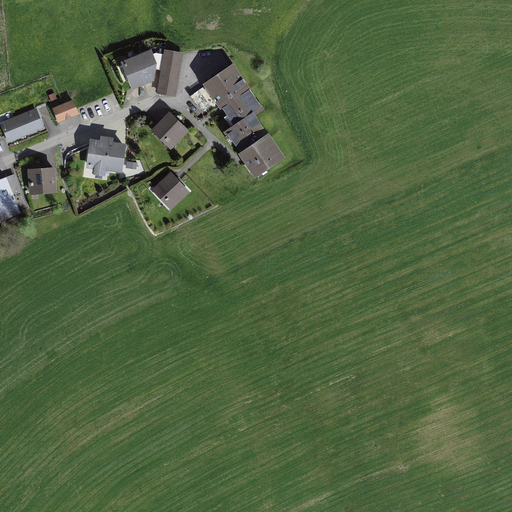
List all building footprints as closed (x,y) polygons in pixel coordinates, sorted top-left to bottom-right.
[(174,95),(181,53),(166,50),(165,55),(163,70),(159,93),(174,95)] [(153,68),(163,70),(165,55),(156,53),(151,55),(150,52),(124,63),(133,86),(151,79),(153,68)] [(204,116),(221,104),(235,125),(253,113),(253,114),(262,108),(232,65),(206,83),(207,84),(190,96),(204,116)] [(78,113),(73,100),(53,109),(58,121),(78,113)] [(3,127),(9,141),(43,127),(36,109),(13,119),(14,122),(3,127)] [(253,113),(235,125),(227,131),(257,174),(283,157),(253,114),(253,113)] [(169,114),(154,129),(166,140),(169,138),(174,143),(186,130),(169,114)] [(101,142),(92,141),(88,166),(120,170),(124,145),(111,143),(111,138),(102,137),(101,142)] [(29,170),(31,189),(38,188),(39,192),(55,191),(53,168),(29,170)] [(155,188),(166,200),(169,198),(174,203),(187,192),(170,174),(155,188)] [(0,220),(13,214),(7,201),(14,198),(6,177),(0,179),(0,220)]
